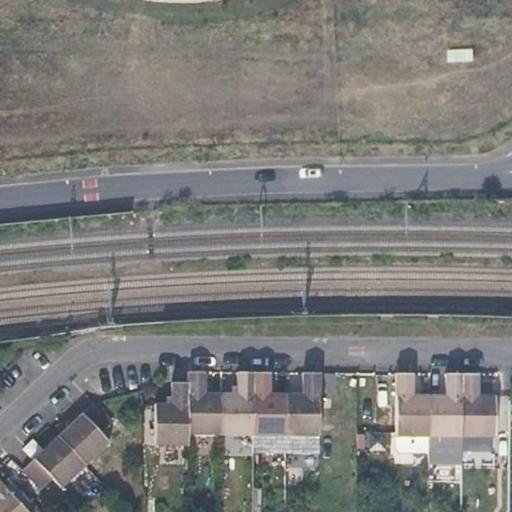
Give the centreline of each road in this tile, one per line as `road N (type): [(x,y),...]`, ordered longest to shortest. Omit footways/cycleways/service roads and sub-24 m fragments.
road 1 (residential): [(0,427),(61,371),(111,353),(511,350)]
road 2 (residential): [(0,198),(287,178),(511,175)]
